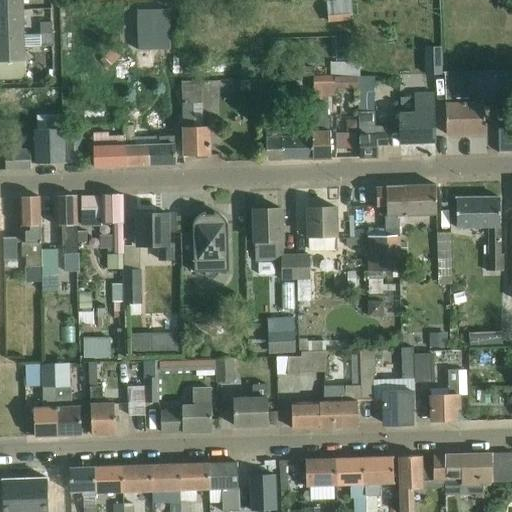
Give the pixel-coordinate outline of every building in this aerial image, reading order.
[(23,0),(0,0),(0,11),(24,11),(23,0)] [(349,0),(339,0),(325,2),(327,22),(352,19),(349,0)] [(169,9),(137,10),(138,50),(170,49),(169,9)] [(24,11),(0,11),(0,36),(24,35),(24,11)] [(39,35),(51,35),(51,22),(39,23),(39,35)] [(24,35),(0,36),(0,61),(25,61),(25,48),(52,47),(51,35),(39,35),(24,35)] [(351,39),(337,39),(338,60),(352,60),(351,39)] [(443,74),(442,47),(423,47),(423,75),(443,74)] [(107,53),(100,61),(108,68),(115,61),(107,53)] [(329,78),(334,78),(340,78),(360,77),(360,63),(329,64),(329,78)] [(313,67),(297,67),(297,76),(313,76),(313,67)] [(468,71),(444,72),(445,102),(469,101),(468,71)] [(328,78),(313,78),(313,92),(312,103),(312,137),(313,161),(332,160),(331,132),(328,132),(328,103),(328,97),(328,78)] [(334,78),(334,89),(358,89),(358,78),(334,78)] [(376,127),(374,78),(358,78),(361,159),(378,158),(377,146),(389,146),(388,127),(376,127)] [(292,79),(283,96),(296,103),(305,86),(292,79)] [(254,80),(240,81),(241,93),(255,93),(254,80)] [(0,97),(28,93),(26,82),(0,86),(0,97)] [(202,86),(182,87),(184,157),(196,156),(197,158),(206,158),(207,156),(210,156),(209,127),(203,127),(194,127),(193,104),(203,104),(202,86)] [(401,144),(436,143),(435,94),(415,95),(415,114),(400,114),(401,144)] [(486,134),(485,102),(446,104),(447,135),(486,134)] [(37,130),(35,130),(37,164),(64,163),(63,129),(62,129),(61,115),(36,116),(37,130)] [(357,122),(346,122),(346,133),(357,132),(357,122)] [(504,146),(504,123),(489,123),(489,146),(504,146)] [(124,138),(125,167),(175,165),(175,136),(135,138),(134,126),(124,127),(124,138)] [(67,163),(83,162),(82,131),(66,131),(67,163)] [(313,161),(312,137),(282,137),(282,131),(266,131),(267,162),(313,161)] [(109,132),(94,133),(94,148),(95,169),(125,167),(124,138),(109,139),(109,132)] [(5,151),(6,170),(31,169),(30,149),(5,151)] [(436,185),(404,186),(405,216),(437,215),(436,185)] [(369,237),(368,237),(369,271),(400,270),(399,237),(399,231),(399,216),(405,216),(404,186),(387,186),(387,188),(377,188),(378,207),(387,207),(387,217),(385,217),(385,229),(369,230),(369,237)] [(83,197),(79,197),(79,226),(104,226),(104,224),(114,224),(114,254),(108,254),(108,269),(123,269),(123,254),(126,254),(125,196),(92,197),(83,197)] [(57,198),(55,198),(55,211),(56,227),(61,227),(62,254),(65,254),(65,272),(78,272),(77,243),(77,231),(77,197),(57,198)] [(500,198),(457,199),(458,228),(489,228),(489,254),(486,254),(486,271),(504,271),(504,254),(501,254),(501,244),(501,223),(500,198)] [(43,266),(43,250),(42,199),(22,199),(23,227),(29,227),(29,231),(22,231),(22,243),(23,258),(27,257),(27,269),(28,283),(42,282),(42,266),(43,266)] [(337,207),(308,208),(309,238),(310,249),(313,251),(326,251),(338,250),(337,207)] [(282,209),(253,210),(254,242),(255,262),(280,261),(281,280),(297,280),(298,280),(298,255),(283,255),(283,242),(282,209)] [(219,274),(219,273),(230,272),(229,259),(224,259),(224,251),(226,251),(226,233),(223,234),(223,225),(228,225),(227,223),(226,221),(225,219),(224,217),(222,215),(221,214),(219,213),(217,212),(214,211),(212,211),(210,211),(208,211),(205,211),(203,212),(201,213),(199,214),(198,216),(196,218),(195,219),(194,222),(193,224),(193,226),(197,226),(198,233),(181,234),(182,268),(195,268),(195,273),(196,273),(196,268),(205,268),(205,272),(205,274),(206,275),(207,276),(208,277),(209,278),(210,279),(212,279),(213,279),(215,279),(216,278),(217,277),(218,276),(219,274)] [(139,214),(139,246),(159,246),(160,261),(173,261),(173,246),(169,246),(168,214),(139,214)] [(364,229),(355,229),(355,237),(364,237),(364,229)] [(88,231),(77,231),(77,243),(89,243),(88,231)] [(450,282),(450,234),(438,234),(438,282),(450,282)] [(4,238),(5,260),(18,260),(18,243),(18,238),(4,238)] [(363,238),(347,238),(347,247),(363,246),(363,238)] [(43,250),(43,266),(43,276),(60,275),(59,249),(43,250)] [(309,255),(298,255),(298,280),(310,280),(309,255)] [(126,270),(127,302),(129,302),(141,302),(143,302),(142,270),(126,270)] [(355,272),(346,272),(346,287),(355,286),(355,272)] [(358,272),(358,288),(375,288),(375,300),(385,300),(385,280),(374,280),(374,272),(358,272)] [(298,280),(297,280),(298,302),(311,302),(310,280),(298,280)] [(123,284),(112,284),(113,302),(114,302),(118,302),(124,302),(123,284)] [(81,299),(81,310),(92,309),(92,299),(81,299)] [(118,302),(114,302),(114,312),(124,312),(124,302),(118,302)] [(141,302),(129,302),(129,316),(141,316),(141,302)] [(383,302),(369,302),(368,316),(383,316),(383,302)] [(105,306),(97,306),(97,326),(99,326),(99,328),(102,328),(102,326),(102,317),(105,317),(105,306)] [(293,317),(266,319),(267,355),(294,353),(293,317)] [(459,342),(492,341),(491,325),(459,326),(459,342)] [(126,360),(125,330),(115,330),(116,360),(126,360)] [(152,336),(131,336),(131,354),(152,354),(179,354),(179,335),(152,336)] [(446,335),(430,335),(430,348),(447,348),(446,335)] [(108,338),(81,338),(81,359),(109,358),(108,338)] [(307,339),(299,339),(300,352),(302,352),(309,351),(314,351),(326,351),(326,341),(309,341),(307,339)] [(362,386),(363,399),(384,398),(385,426),(412,425),(412,411),(416,410),(414,354),(414,348),(403,348),(404,380),(374,381),(374,373),(377,373),(376,349),(361,349),(362,386)] [(302,356),(301,372),(313,372),(314,351),(309,351),(302,352),(302,356)] [(326,351),(314,351),(313,372),(325,372),(327,351),(326,351)] [(434,353),(414,354),(415,383),(435,382),(434,353)] [(287,374),(288,356),(276,357),(277,374),(287,374)] [(288,356),(287,374),(300,375),(301,372),(302,356),(288,356)] [(218,359),(160,361),(160,370),(218,368),(218,359)] [(218,383),(233,382),(233,359),(218,359),(218,368),(218,383)] [(69,364),(56,365),(59,436),(81,435),(80,406),(72,407),(72,387),(70,387),(69,364)] [(160,402),(159,377),(159,364),(146,364),(146,377),(147,402),(160,402)] [(42,365),(25,366),(26,386),(42,385),(42,365)] [(43,408),(33,408),(34,437),(59,436),(56,365),(42,365),(42,385),(43,408)] [(113,369),(113,382),(134,381),(133,368),(113,369)] [(431,396),(432,420),(434,420),(434,422),(445,422),(445,420),(456,419),(456,408),(459,408),(458,370),(447,370),(448,396),(431,396)] [(252,398),(234,398),(235,426),(268,425),(266,384),(252,385),(252,398)] [(129,415),(145,414),(144,385),(128,386),(129,415)] [(103,386),(97,387),(91,387),(92,435),(116,434),(115,403),(104,404),(103,386)] [(323,402),(320,402),(321,428),(331,427),(358,427),(357,399),(363,399),(362,386),(353,386),(347,386),(322,387),(323,402)] [(182,411),(160,411),(161,432),(211,432),(211,430),(211,389),(192,389),(192,403),(194,403),(194,406),(182,406),(182,411)] [(321,428),(320,402),(292,403),(293,428),(321,428)] [(277,411),(269,411),(269,419),(277,419),(277,411)] [(492,454),(492,482),(511,481),(511,453),(492,454)] [(492,454),(446,455),(446,481),(446,495),(475,495),(475,499),(484,499),(484,483),(492,482),(492,454)] [(446,455),(433,456),(434,481),(446,481),(446,455)] [(413,511),(413,488),(423,488),(422,456),(400,457),(401,511),(413,511)] [(364,458),(365,511),(376,511),(376,495),(380,494),(380,483),(395,483),(394,457),(364,458)] [(365,511),(364,458),(335,459),(336,484),(350,484),(350,498),(353,498),(353,511),(365,511)] [(335,459),(308,460),(309,485),(310,485),(310,499),(335,498),(334,484),(336,484),(335,459)] [(238,462),(209,463),(210,490),(222,489),(222,511),(236,511),(239,511),(238,462)] [(210,490),(209,463),(180,464),(181,491),(210,490)] [(180,464),(152,465),(152,492),(169,491),(169,503),(171,503),(170,511),(181,511),(181,503),(181,491),(180,464)] [(152,465),(123,466),(124,492),(152,492),(152,465)] [(98,467),(95,467),(96,495),(97,495),(97,493),(99,493),(124,492),(123,466),(98,467)] [(95,467),(70,467),(71,492),(83,491),(83,495),(84,495),(84,509),(83,511),(95,511),(96,509),(96,495),(95,467)] [(264,475),(250,475),(251,504),(251,510),(251,511),(276,509),(276,503),(275,474),(264,475)] [(48,511),(47,478),(25,479),(25,511),(48,511)] [(25,511),(25,479),(2,479),(3,511),(25,511)] [(112,511),(112,498),(102,498),(101,511),(112,511)] [(181,503),(181,511),(191,511),(191,502),(181,503)]
